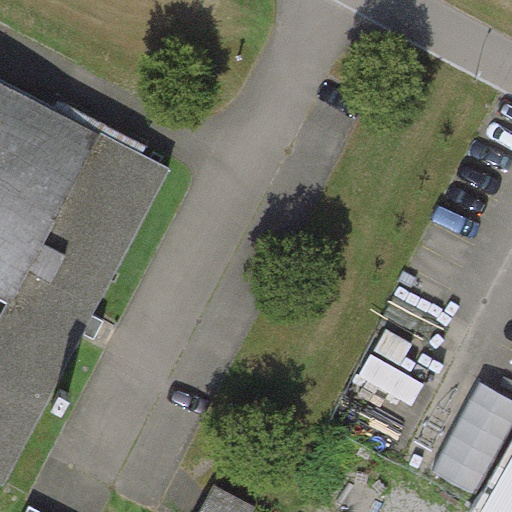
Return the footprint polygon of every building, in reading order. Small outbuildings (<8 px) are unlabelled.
[(86,317),(163,168),(154,163),(71,120),(0,83),(0,287),(3,289),(0,296),(0,481),(1,482),(86,317)] [(442,455),(470,476),(511,419),(511,402),(492,388),(442,455)] [(511,511),(511,470),(487,511),(511,511)] [(204,511),(253,511),(257,504),(216,486),(204,511)] [(30,511),(60,511),(35,501),(30,511)] [(328,511),(309,503),(304,511),(328,511)]
